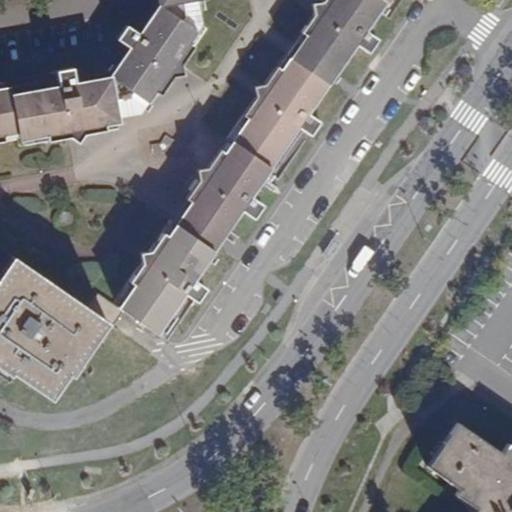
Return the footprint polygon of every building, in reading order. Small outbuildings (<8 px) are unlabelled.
[(9,93),(8,87),(0,88),(0,144),(4,144),(3,137),(17,134),(19,141),(45,137),(45,142),(102,132),(101,126),(114,124),(114,119),(135,115),(151,93),(157,97),(190,50),(185,46),(199,26),(193,0),(158,6),(137,34),(124,25),(114,39),(127,48),(106,76),(72,81),(70,67),(54,70),(57,85),(9,93)] [(306,32),(288,58),(325,82),(355,43),(369,52),(378,39),(364,29),(383,0),(320,0),(301,29),(306,32)] [(297,124),(311,133),(320,119),(307,110),(325,82),(288,58),(282,67),(276,63),(242,112),(248,115),(222,152),(216,148),(184,195),(190,199),(182,211),(165,236),(159,232),(126,279),(132,284),(117,306),(120,308),(155,333),(182,293),(195,302),(205,288),(191,279),(221,235),(239,209),(253,218),(263,203),(250,194),(265,171),(297,124)] [(84,306),(9,256),(0,269),(0,370),(6,374),(8,372),(46,398),(65,372),(69,376),(79,362),(77,361),(105,320),(84,306)] [(109,323),(120,308),(117,306),(94,291),(84,306),(105,320),(109,323)] [(511,511),(511,445),(507,442),(501,451),(457,420),(427,464),(459,487),(454,493),(476,507),(472,511),(511,511)]
